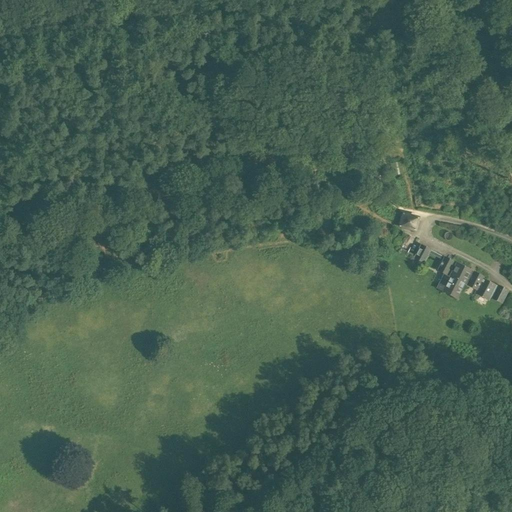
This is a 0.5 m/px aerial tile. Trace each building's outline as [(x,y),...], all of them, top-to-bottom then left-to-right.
[(390,174),(401,173),(400,162),(389,163),(390,174)] [(403,227),(415,230),(419,218),(406,214),(403,227)] [(413,258),(424,263),(431,249),(420,244),(413,258)] [(483,276),(444,257),(437,270),(450,276),(443,291),(457,298),(464,284),(476,289),(474,292),(488,299),(490,296),(492,297),(491,298),(500,303),(507,290),(498,285),(497,286),(482,279),(483,276)] [(477,477),(474,461),(467,463),(470,475),(471,475),(472,478),(477,477)] [(492,474),(489,461),(475,463),(478,477),(492,474)]
